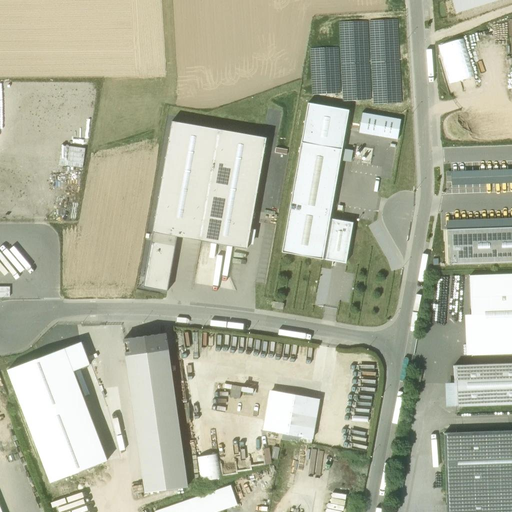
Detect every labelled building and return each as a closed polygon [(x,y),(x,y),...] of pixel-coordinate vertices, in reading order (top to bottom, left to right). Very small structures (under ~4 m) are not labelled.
[(452,0),(456,12),(497,0),(452,0)] [(462,87),(475,82),(471,70),(458,74),(462,87)] [(349,111),(308,103),(301,143),(342,150),(349,111)] [(511,131),(511,110),(489,112),(490,133),(511,131)] [(358,133),(397,140),(401,120),(362,113),(358,133)] [(265,138),(174,121),(153,233),(177,237),(245,250),(265,138)] [(301,143),(282,253),(322,260),(329,220),(342,150),(301,143)] [(446,230),(511,228),(511,218),(446,221),(446,230)] [(353,223),(332,219),(331,220),(329,220),(322,259),(325,259),(324,260),(346,264),(353,223)] [(447,266),(511,263),(511,228),(446,230),(447,266)] [(177,237),(153,233),(144,287),(168,291),(177,237)] [(511,272),(470,274),(473,354),(511,352),(511,272)] [(127,357),(170,351),(167,333),(124,339),(127,357)] [(8,370),(51,483),(106,461),(72,371),(90,364),(82,342),(8,370)] [(170,351),(127,357),(145,492),(189,486),(170,351)] [(511,363),(453,366),(454,407),(511,404),(511,363)] [(263,431),(288,435),(295,396),(270,391),(263,431)] [(319,400),(295,396),(288,435),(312,439),(319,400)] [(511,511),(511,431),(443,433),(446,511),(511,511)] [(199,481),(220,478),(218,453),(197,455),(199,481)] [(231,483),(155,509),(156,511),(214,511),(238,504),(231,483)]
